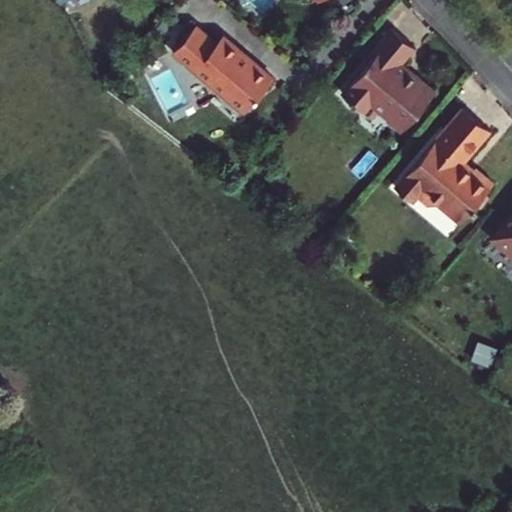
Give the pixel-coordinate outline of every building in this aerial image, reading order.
[(257,0),(268,9),(275,0),(257,0)] [(172,15),(162,27),(169,33),(179,22),(172,15)] [(181,47),(178,50),(247,111),(275,78),(250,56),(247,59),(237,51),(240,48),(223,33),(216,40),(199,25),(194,30),(181,47)] [(194,30),(191,28),(177,44),(181,47),(194,30)] [(401,64),(415,48),(391,28),(366,56),(370,59),(343,91),(361,107),(370,96),(386,110),(387,120),(400,131),(433,92),(413,75),(411,78),(405,73),(408,69),(401,64)] [(490,131),(463,109),(395,189),(410,202),(416,195),(427,205),(439,203),(461,222),(493,185),(474,170),(472,172),(462,163),(490,131)] [(511,213),(492,237),(511,254),(511,213)]
